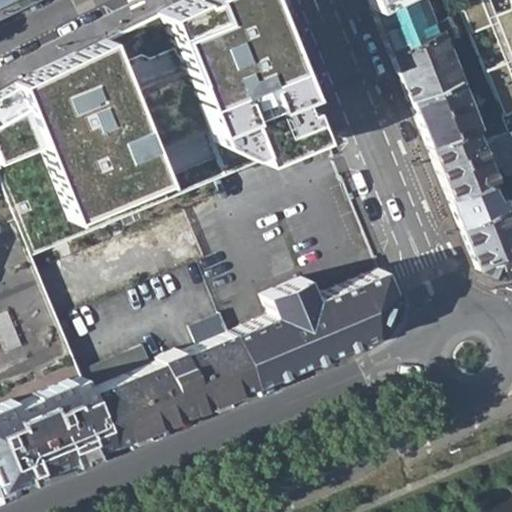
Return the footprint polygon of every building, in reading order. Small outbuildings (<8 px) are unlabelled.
[(312,135),(322,131),(312,108),(303,87),(265,0),(172,0),(154,9),(99,36),(10,81),(0,85),(0,186),(27,253),(162,196),(177,190),(219,173),(252,159),(312,135)] [(386,0),(369,7),(387,52),(435,32),(431,20),(422,0),(386,0)] [(479,0),(456,0),(459,8),(464,20),(469,31),(489,24),(479,0)] [(511,7),(494,14),(511,61),(511,7)] [(459,8),(447,13),(452,25),(464,20),(459,8)] [(447,13),(431,20),(435,32),(438,30),(452,25),(447,13)] [(387,52),(406,98),(454,79),(458,78),(438,30),(435,32),(387,52)] [(511,84),(503,61),(483,68),(488,81),(500,115),(511,110),(511,84)] [(483,68),(471,73),(477,85),(488,81),(483,68)] [(406,98),(425,146),(469,127),(473,126),(454,79),(406,98)] [(425,146),(446,196),(488,179),(491,178),(487,167),(496,163),(500,173),(511,168),(511,147),(507,135),(505,129),(486,137),(475,141),(469,127),(425,146)] [(312,135),(318,148),(327,144),(322,131),(312,135)] [(488,179),(446,196),(457,224),(480,215),(499,206),(493,190),(488,179)] [(0,482),(104,441),(96,424),(84,393),(81,387),(74,370),(53,318),(27,253),(0,186),(0,482)] [(497,278),(511,271),(511,223),(504,204),(480,215),(457,224),(475,268),(497,278)] [(298,275),(256,293),(264,312),(221,330),(244,383),(279,369),(299,361),(364,334),(384,287),(375,266),(341,280),(306,294),(298,275)] [(183,325),(191,342),(221,330),(214,312),(183,325)] [(145,361),(81,387),(84,393),(96,424),(104,441),(244,383),(221,330),(191,342),(173,350),(172,347),(150,356),(152,359),(145,361)] [(139,343),(74,370),(81,387),(145,361),(139,343)]
